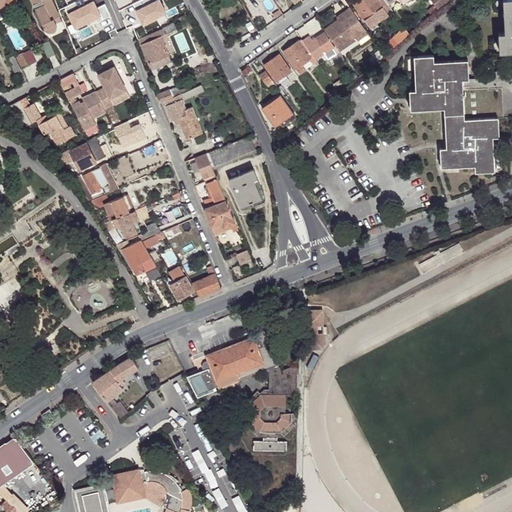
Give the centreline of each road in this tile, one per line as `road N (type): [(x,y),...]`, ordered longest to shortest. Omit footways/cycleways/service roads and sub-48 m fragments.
road 1 (residential): [(5,99),(103,48),(135,53),(232,298)]
road 2 (residential): [(231,511),(180,413),(161,413),(122,438),(77,376)]
road 3 (secondary): [(338,258),(511,193)]
road 4 (secondary): [(77,376),(130,341),(232,298)]
road 5 (residential): [(227,62),(286,190)]
